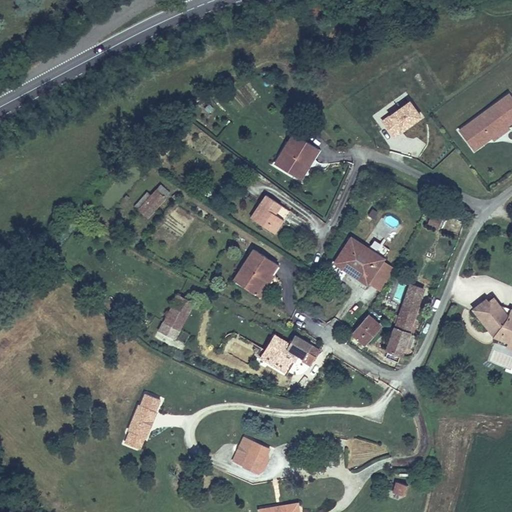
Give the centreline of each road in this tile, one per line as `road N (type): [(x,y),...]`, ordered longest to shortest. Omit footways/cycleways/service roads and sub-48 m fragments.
road 1 (residential): [(487,206),(406,371),(373,365),(293,313)]
road 2 (primary): [(208,2),(0,107)]
road 3 (residential): [(487,206),(377,155),(361,162),(321,241)]
